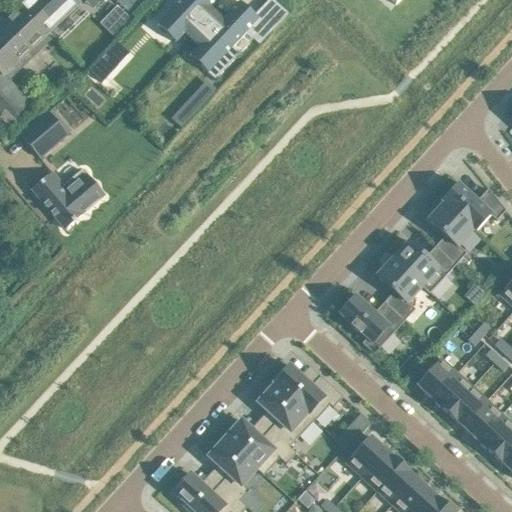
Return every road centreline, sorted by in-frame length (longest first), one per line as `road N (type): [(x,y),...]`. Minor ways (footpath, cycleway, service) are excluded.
road 1 (residential): [(495,511),(286,317)]
road 2 (residential): [(286,317),(463,124)]
road 3 (residential): [(119,499),(286,317)]
